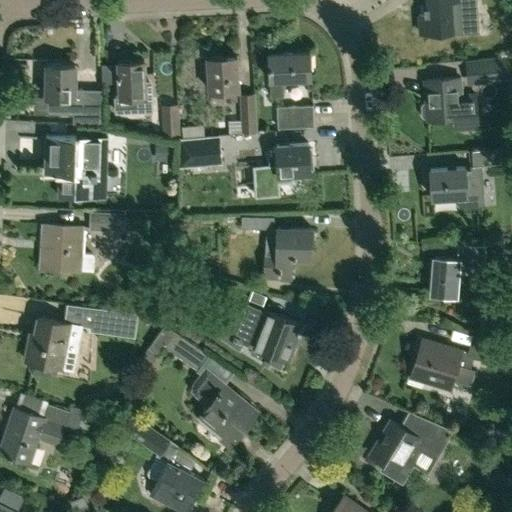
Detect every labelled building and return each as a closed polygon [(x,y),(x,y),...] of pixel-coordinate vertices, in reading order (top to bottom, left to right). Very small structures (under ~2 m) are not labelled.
[(425,0),(427,13),(419,14),(420,32),(454,30),(454,32),(477,30),(475,0),(425,0)] [(272,95),(283,94),(282,80),(311,78),(310,52),(268,55),(272,95)] [(237,100),(237,89),(238,89),(237,55),(208,56),(209,90),(225,89),(225,100),(237,100)] [(481,80),(511,77),(509,56),(467,60),(469,76),(481,75),(481,80)] [(119,97),(115,97),(116,111),(134,110),(145,109),(145,96),(149,96),(151,93),(151,84),(148,82),(145,82),(144,80),(144,60),(117,61),(117,63),(117,73),(118,82),(119,97)] [(85,113),(86,90),(75,89),(75,64),(46,64),(45,97),(47,97),(47,112),(85,113)] [(461,96),(459,78),(424,81),(426,104),(423,104),(421,106),(422,117),(424,119),(427,118),(427,120),(454,118),(455,129),(478,127),(477,116),(476,94),(461,96)] [(37,117),(38,87),(3,85),(1,114),(37,117)] [(240,133),(256,131),(254,93),(238,93),(240,133)] [(277,128),(313,126),(312,104),(276,106),(277,128)] [(161,135),(180,135),(178,105),(161,105),(161,135)] [(57,196),(107,197),(108,137),(95,136),(45,134),(43,171),(61,172),(61,176),(57,176),(57,196)] [(178,167),(222,163),(220,134),(179,138),(178,167)] [(311,169),(313,169),(312,155),(310,156),(309,143),(269,146),(270,164),(254,165),(255,184),(295,182),(294,174),(311,173),(311,169)] [(470,166),(510,163),(509,148),(469,150),(470,166)] [(458,207),(469,206),(467,182),(477,182),(477,174),(482,174),(481,165),(430,169),(432,198),(458,196),(458,207)] [(123,230),(123,212),(89,211),(88,229),(123,230)] [(242,215),(242,227),(266,227),(274,227),(274,215),(242,215)] [(93,270),(94,256),(92,253),(80,252),(81,225),(42,223),(39,267),(79,269),(79,270),(93,270)] [(264,253),(264,276),(290,277),(290,255),(310,256),(312,228),(278,227),(274,227),(266,227),(265,253),(264,253)] [(485,271),(486,242),(457,241),(457,256),(434,255),(432,291),(456,293),(457,270),(485,271)] [(281,368),(284,359),(287,360),(293,345),(290,344),(298,323),(246,304),(233,340),(252,346),(250,352),(263,360),(262,361),(268,364),(269,363),(281,368)] [(138,312),(93,307),(90,329),(135,335),(138,312)] [(82,325),(37,317),(32,343),(28,342),(24,360),(29,361),(28,367),(31,371),(51,375),(55,372),(56,367),(73,370),(82,325)] [(163,323),(153,338),(197,368),(206,354),(206,353),(163,323)] [(410,366),(406,380),(422,384),(423,378),(449,386),(452,378),(470,384),(475,369),(469,367),(472,357),(474,352),(468,350),(422,336),(413,367),(410,366)] [(511,342),(494,338),(489,359),(511,364),(511,342)] [(193,380),(191,385),(192,390),(195,394),(209,406),(201,416),(201,420),(209,427),(213,426),(232,441),(257,410),(224,384),(203,367),(199,372),(193,380)] [(42,417),(12,407),(0,442),(0,453),(28,463),(37,438),(57,445),(69,410),(46,403),(42,417)] [(168,460),(179,443),(132,411),(121,427),(156,451),(155,453),(157,454),(148,472),(149,476),(156,480),(149,494),(183,511),(184,511),(202,478),(168,460)] [(446,438),(450,428),(427,418),(417,434),(391,418),(370,453),(385,462),(382,468),(402,480),(421,448),(435,456),(446,438)] [(371,511),(344,492),(330,511),(371,511)] [(0,511),(15,511),(17,510),(0,501),(0,511)]
